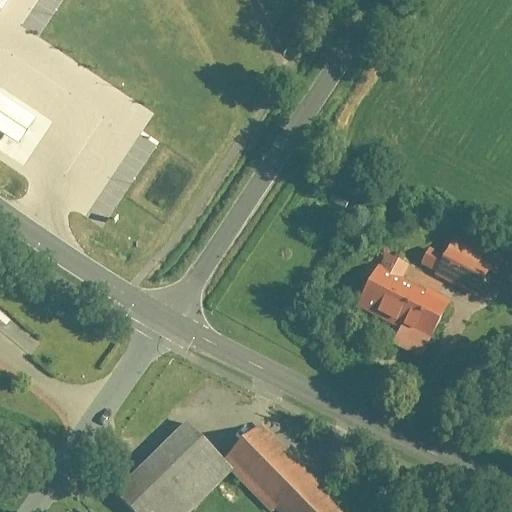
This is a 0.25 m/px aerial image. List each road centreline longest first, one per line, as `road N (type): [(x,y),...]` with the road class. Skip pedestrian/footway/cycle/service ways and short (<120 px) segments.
road 1 (secondary): [(171,328),(380,0)]
road 2 (secondary): [(511,497),(171,328)]
road 3 (residential): [(171,328),(37,511)]
road 4 (secondary): [(171,328),(0,211)]
